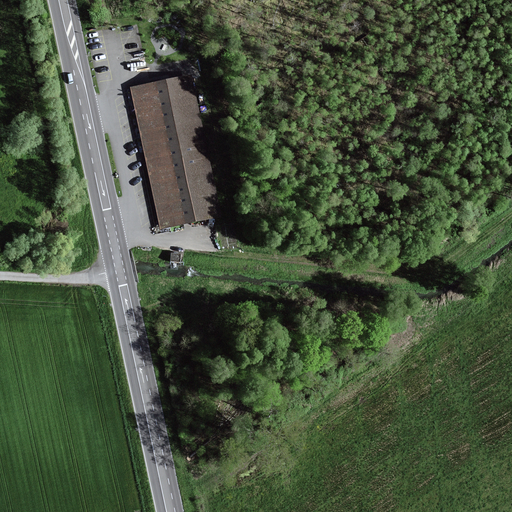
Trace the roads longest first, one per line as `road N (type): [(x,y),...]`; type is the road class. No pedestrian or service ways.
road 1 (primary): [(62,0),(120,273)]
road 2 (primary): [(120,273),(171,511)]
road 3 (unclassified): [(120,273),(0,275)]
